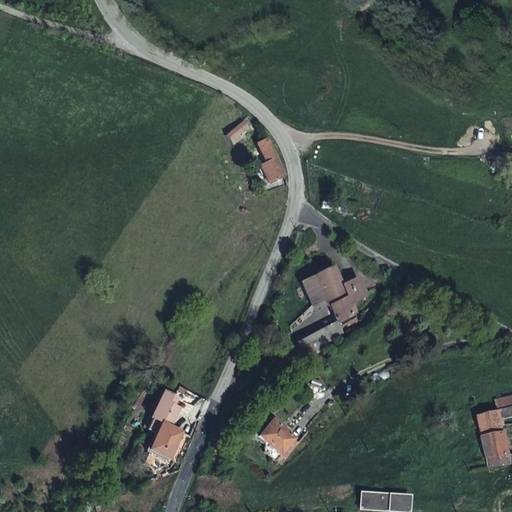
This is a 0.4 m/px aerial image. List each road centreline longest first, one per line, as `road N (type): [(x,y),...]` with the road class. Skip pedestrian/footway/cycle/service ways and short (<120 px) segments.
road 1 (tertiary): [(294,210),(172,511)]
road 2 (tertiary): [(129,36),(248,99),(275,125),(291,155),(294,210)]
road 3 (unclassified): [(294,210),(511,330)]
road 4 (track): [(511,151),(356,137),(285,140)]
road 5 (residential): [(0,5),(67,30),(129,36)]
